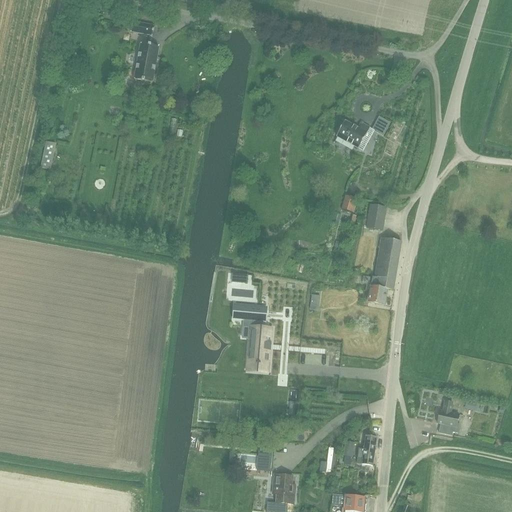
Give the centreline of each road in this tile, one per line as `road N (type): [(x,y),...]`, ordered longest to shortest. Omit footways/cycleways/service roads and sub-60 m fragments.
road 1 (track): [(0,214),(19,202),(61,0)]
road 2 (residential): [(379,511),(397,343)]
road 3 (track): [(511,460),(420,454),(387,511)]
road 4 (unclassified): [(397,343),(427,194)]
